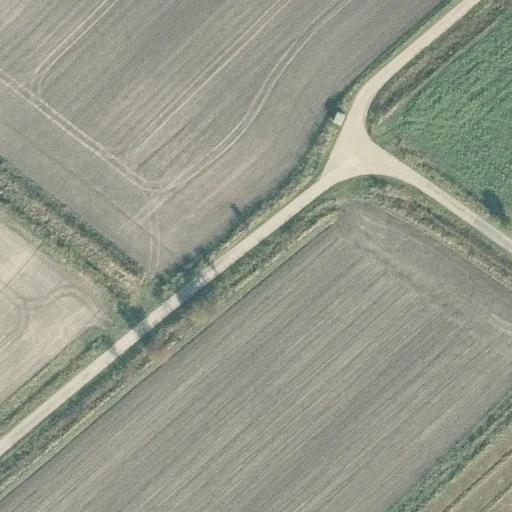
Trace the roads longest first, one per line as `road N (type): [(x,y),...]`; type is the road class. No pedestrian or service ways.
road 1 (unclassified): [(365,148),(0,448)]
road 2 (track): [(167,310),(0,184)]
road 3 (unclassified): [(481,0),(373,92),(359,123),(365,148)]
road 4 (unclassified): [(511,245),(365,148)]
